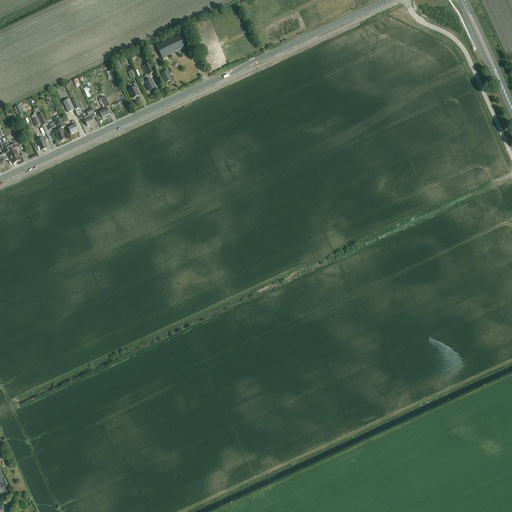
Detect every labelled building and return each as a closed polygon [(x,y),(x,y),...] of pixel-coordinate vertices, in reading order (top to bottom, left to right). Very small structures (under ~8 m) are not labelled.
[(177,37),(156,47),(162,58),(183,49),(177,37)] [(150,63),(144,66),(148,75),(155,72),(150,63)] [(168,72),(160,75),(165,84),(172,81),(168,72)] [(151,80),(145,83),(149,91),(155,88),(151,80)] [(129,91),(133,99),(139,96),(136,90),(139,88),(136,83),(133,84),(135,88),(129,91)] [(104,110),(107,108),(110,107),(106,97),(99,100),(104,110)] [(70,99),(63,102),(68,113),(75,110),(70,99)] [(100,113),(100,114),(102,119),(102,118),(103,119),(106,118),(106,117),(110,115),(107,108),(104,110),(101,111),(102,112),(100,113)] [(92,119),(93,118),(96,117),(92,109),(86,112),(88,116),(83,118),(87,127),(94,124),(92,119)] [(38,116),(43,127),(47,124),(42,113),(38,116)] [(61,119),(50,124),(52,129),(57,126),(58,130),(54,132),(57,138),(58,138),(60,141),(61,141),(61,142),(62,141),(63,141),(64,141),(65,140),(63,135),(65,135),(62,129),(65,127),(61,119)] [(74,127),(68,129),(71,135),(78,131),(76,126),(77,125),(75,121),(72,122),(74,127)] [(45,141),(43,137),(37,141),(41,150),(41,151),(48,148),(44,141),(45,141)] [(17,163),(10,147),(7,142),(4,143),(1,145),(5,155),(8,153),(11,161),(12,161),(13,164),(17,163)] [(10,147),(17,163),(21,161),(19,157),(18,155),(19,154),(18,153),(17,153),(16,150),(18,148),(17,144),(10,147)]
